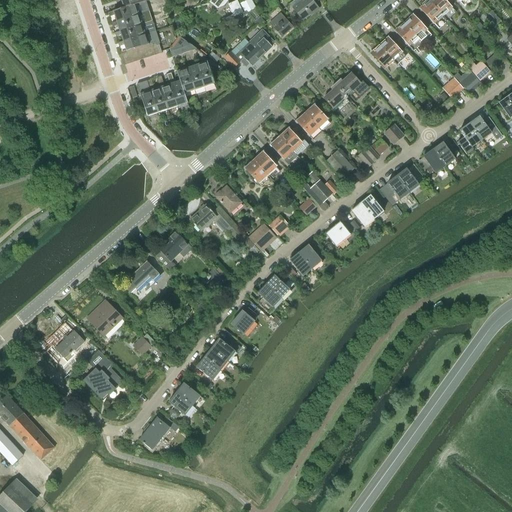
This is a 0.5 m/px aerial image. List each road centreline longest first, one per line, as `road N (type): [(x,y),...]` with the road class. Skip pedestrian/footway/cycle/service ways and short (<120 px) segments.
road 1 (residential): [(108,429),(132,427),(274,259),(427,136)]
road 2 (residential): [(10,328),(176,182)]
road 3 (residential): [(176,182),(340,39)]
road 4 (residential): [(108,429),(10,328)]
road 5 (residential): [(427,136),(340,39)]
